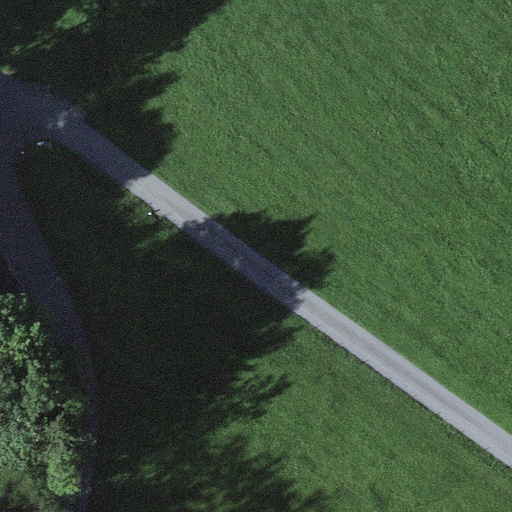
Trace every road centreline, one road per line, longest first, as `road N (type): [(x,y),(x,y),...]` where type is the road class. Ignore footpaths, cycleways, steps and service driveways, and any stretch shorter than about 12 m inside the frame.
road 1 (track): [(511,460),(33,95),(0,78)]
road 2 (track): [(0,200),(70,363),(70,511)]
